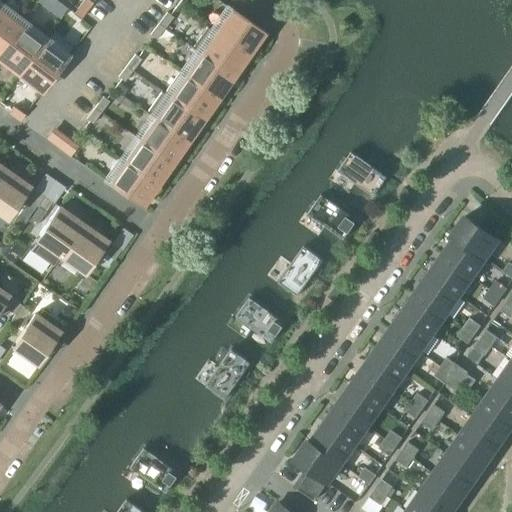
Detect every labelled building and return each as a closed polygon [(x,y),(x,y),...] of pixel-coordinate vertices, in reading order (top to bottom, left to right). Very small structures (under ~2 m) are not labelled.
[(88,0),(83,0),(77,8),(83,13),(92,2),(88,0)] [(0,50),(19,25),(17,24),(21,18),(3,4),(0,7),(0,50)] [(231,9),(216,32),(248,55),(256,43),(252,40),(260,29),(231,9)] [(167,12),(158,23),(166,29),(175,18),(167,12)] [(4,64),(18,75),(42,43),(40,41),(44,35),(26,21),(21,27),(19,25),(0,50),(0,53),(8,60),(4,64)] [(166,29),(158,23),(150,34),(158,40),(166,29)] [(216,32),(200,53),(233,76),(229,72),(235,63),(240,66),(248,55),(216,32)] [(42,43),(18,75),(31,85),(34,80),(45,88),(66,61),(42,43)] [(186,73),(185,75),(218,98),(218,97),(214,94),(220,85),(225,88),(233,76),(200,53),(199,55),(193,51),(180,69),(186,73)] [(135,54),(126,65),(134,71),(143,60),(135,54)] [(134,71),(126,65),(118,77),(126,83),(134,71)] [(171,95),(170,97),(203,120),(203,119),(198,116),(205,106),(210,110),(218,98),(185,75),(184,76),(178,72),(165,91),(171,95)] [(103,96),(94,108),(102,114),(111,102),(103,96)] [(170,97),(155,118),(188,141),(183,137),(190,128),(195,131),(203,120),(170,97)] [(9,113),(20,121),(25,115),(13,107),(9,113)] [(102,114),(94,108),(86,119),(94,125),(102,114)] [(155,118),(140,140),(173,163),(173,162),(168,159),(175,150),(180,153),(188,141),(155,118)] [(140,140),(125,161),(157,184),(158,184),(153,180),(160,171),(164,174),(173,163),(140,140)] [(62,150),(70,156),(77,147),(69,141),(62,150)] [(337,171),(373,196),(387,176),(351,151),(337,171)] [(157,184),(125,161),(124,163),(118,159),(105,177),(111,181),(109,184),(137,204),(145,193),(149,196),(157,184)] [(5,169),(0,176),(0,214),(0,215),(3,210),(10,215),(19,202),(29,187),(5,169)] [(19,214),(27,220),(36,206),(29,201),(36,192),(29,187),(19,202),(24,206),(19,214)] [(410,193),(409,192),(403,188),(397,198),(403,203),(410,193)] [(30,200),(37,206),(44,197),(36,192),(30,200)] [(306,215),(343,239),(357,220),(321,194),(306,215)] [(44,197),(37,206),(45,212),(52,203),(44,197)] [(45,212),(38,207),(29,221),(35,226),(45,212)] [(59,256),(60,257),(83,224),(58,207),(38,235),(45,239),(41,244),(59,256)] [(465,216),(452,235),(484,258),(497,239),(495,237),(499,232),(489,226),(486,231),(465,216)] [(83,224),(60,257),(78,269),(81,265),(87,269),(107,241),(83,224)] [(366,241),(373,246),(380,236),(373,231),(366,241)] [(454,238),(442,256),(471,277),(484,258),(452,235),(451,236),(454,238)] [(112,245),(106,255),(100,264),(108,270),(121,251),(112,245)] [(278,281),(297,295),(314,272),(323,260),(304,246),(278,281)] [(442,256),(428,275),(458,295),(471,277),(442,256)] [(502,271),(511,278),(511,264),(509,263),(502,271)] [(428,275),(415,293),(445,314),(458,295),(428,275)] [(495,281),(489,290),(500,297),(506,288),(495,281)] [(340,293),(334,288),(327,298),(333,302),(340,293)] [(0,290),(0,307),(8,296),(0,290)] [(500,297),(489,290),(483,298),(494,306),(500,297)] [(415,293),(402,312),(432,333),(445,314),(415,293)] [(235,317),(271,342),(285,323),(249,297),(235,317)] [(6,309),(14,315),(21,305),(13,299),(6,309)] [(511,315),(511,305),(506,302),(500,310),(511,317),(511,315)] [(21,305),(14,315),(9,323),(17,329),(29,311),(21,305)] [(15,343),(12,347),(30,360),(33,356),(39,360),(64,325),(43,310),(38,317),(34,314),(14,342),(15,343)] [(402,312),(389,331),(419,351),(432,333),(402,312)] [(469,319),(463,327),(474,334),(480,326),(469,319)] [(474,334),(463,327),(457,336),(468,343),(474,334)] [(486,330),(480,339),(490,346),(496,338),(486,330)] [(389,331),(376,349),(406,370),(419,351),(389,331)] [(308,339),(301,334),(294,344),(301,349),(308,339)] [(490,346),(480,339),(474,347),(484,355),(490,346)] [(206,385),(225,398),(250,362),(231,349),(206,385)] [(376,349),(363,368),(392,389),(406,370),(376,349)] [(446,358),(440,367),(450,374),(456,365),(446,358)] [(511,361),(499,380),(511,388),(511,361)] [(456,365),(450,374),(461,381),(467,372),(456,365)] [(434,375),(444,382),(450,374),(440,367),(434,375)] [(363,368),(350,387),(379,407),(392,389),(363,368)] [(450,374),(444,382),(455,390),(461,381),(450,374)] [(511,388),(499,380),(486,399),(511,416),(511,388)] [(350,387),(337,405),(366,426),(379,407),(350,387)] [(255,401),(261,405),(268,395),(262,390),(255,401)] [(417,393),(411,402),(421,409),(427,401),(417,393)] [(511,416),(486,399),(473,417),(502,438),(511,424),(511,416)] [(421,409),(411,402),(405,410),(415,418),(421,409)] [(337,405),(324,424),(353,445),(366,426),(337,405)] [(434,405),(428,414),(438,421),(444,412),(434,405)] [(438,421),(428,414),(422,422),(432,429),(438,421)] [(473,417),(460,436),(489,457),(502,438),(473,417)] [(324,424),(311,442),(313,444),(340,463),(353,445),(324,424)] [(391,431),(385,439),(395,446),(401,438),(391,431)] [(460,436),(447,455),(476,475),(489,457),(460,436)] [(395,446),(385,439),(379,448),(389,455),(395,446)] [(313,444),(311,442),(308,440),(294,460),(309,471),(297,489),(314,501),(340,463),(313,444)] [(407,442),(401,451),(412,458),(418,450),(407,442)] [(130,467),(166,492),(180,473),(144,447),(130,467)] [(412,458),(401,451),(395,459),(406,467),(412,458)] [(447,455),(434,473),(463,494),(476,475),(447,455)] [(365,468),(358,477),(369,484),(375,475),(365,468)] [(434,473),(421,492),(449,511),(450,511),(463,494),(434,473)] [(381,480),(375,488),(386,495),(392,487),(381,480)] [(203,489),(196,484),(189,494),(196,499),(203,489)] [(386,495),(375,488),(369,497),(380,504),(386,495)] [(449,511),(421,492),(407,511),(409,511),(449,511)] [(144,511),(126,499),(117,511),(144,511)] [(291,511),(278,503),(271,511),(291,511)]
